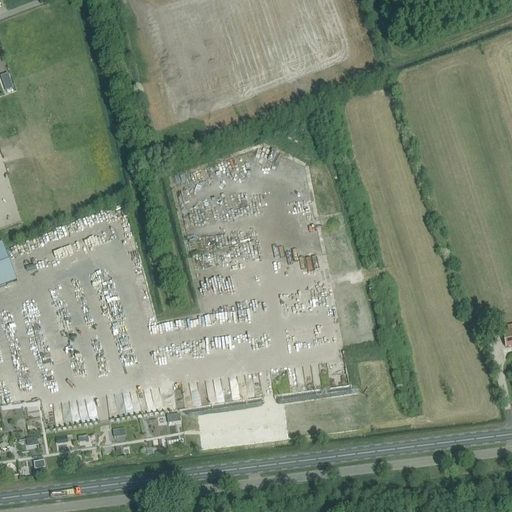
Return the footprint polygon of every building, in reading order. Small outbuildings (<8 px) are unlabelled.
[(1,78),(4,85),(10,82),(8,75),(1,78)] [(177,176),(177,180),(171,181),(172,186),(200,185),(200,175),(177,176)] [(0,288),(17,282),(3,244),(0,244),(0,288)] [(505,348),(511,347),(511,332),(502,334),(505,348)] [(169,424),(182,423),(182,415),(169,415),(169,424)] [(166,418),(144,419),(145,437),(159,436),(158,427),(167,426),(166,418)] [(115,431),(116,438),(128,436),(127,429),(115,431)] [(68,435),(58,437),(59,445),(70,443),(68,435)] [(84,438),(85,446),(98,445),(98,437),(84,438)] [(35,460),(37,470),(47,469),(46,458),(35,460)]
